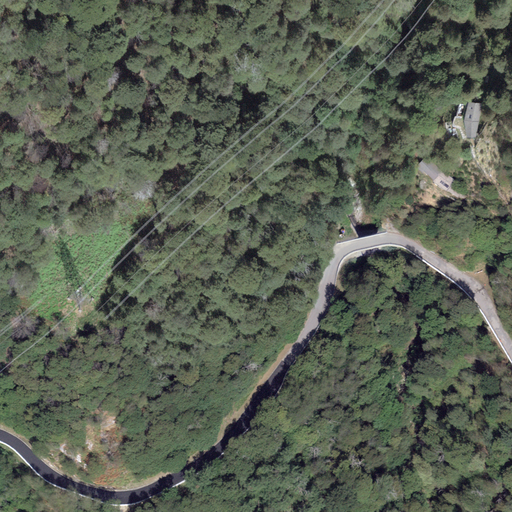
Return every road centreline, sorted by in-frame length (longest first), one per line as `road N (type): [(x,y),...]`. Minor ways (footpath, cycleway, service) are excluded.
road 1 (tertiary): [(0,435),(59,481),(91,494),(142,494),(234,432),(300,345),(333,260),(348,246)]
road 2 (tertiary): [(383,239),(407,244),(477,293),(511,355)]
